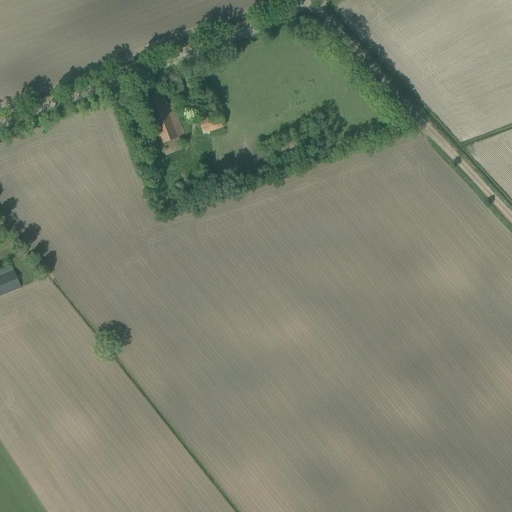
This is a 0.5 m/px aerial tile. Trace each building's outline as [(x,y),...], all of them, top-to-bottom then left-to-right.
[(161,144),(165,156),(182,149),(177,138),(184,135),(172,104),(165,106),(160,92),(144,99),(161,144)] [(218,110),(197,118),(203,134),(224,127),(218,110)] [(309,135),(260,152),(264,164),(314,147),(309,135)] [(208,169),(194,174),(198,185),(212,180),(208,169)] [(0,274),(0,296),(21,288),(13,270),(0,274)]
